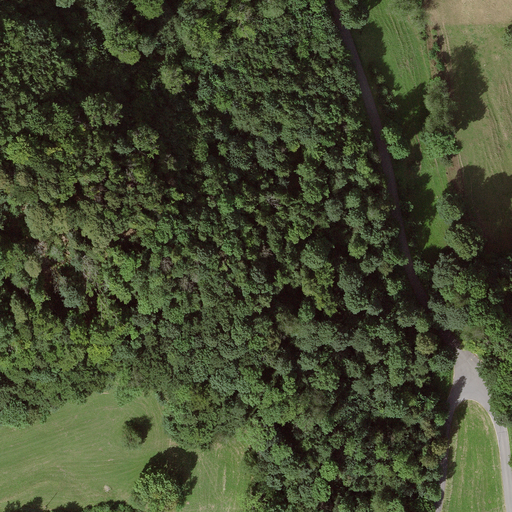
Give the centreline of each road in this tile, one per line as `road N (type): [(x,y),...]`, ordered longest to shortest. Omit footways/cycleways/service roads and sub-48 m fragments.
road 1 (track): [(0,14),(94,39),(207,112),(260,159),(304,226),(340,348),(447,401)]
road 2 (unclassified): [(470,387),(421,295),(331,0)]
road 3 (unclassified): [(470,387),(443,411),(435,511)]
road 4 (unclassified): [(509,511),(500,428),(487,398),(470,387)]
